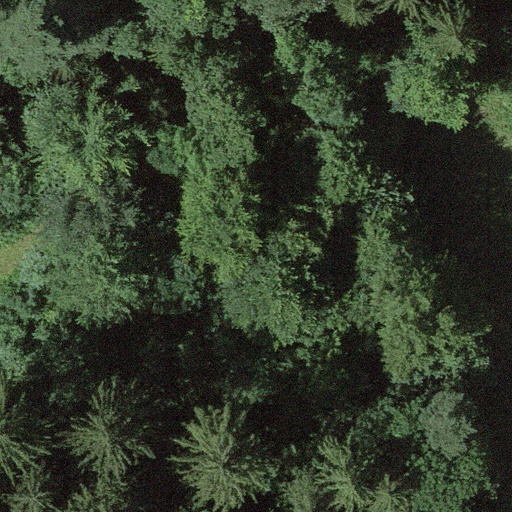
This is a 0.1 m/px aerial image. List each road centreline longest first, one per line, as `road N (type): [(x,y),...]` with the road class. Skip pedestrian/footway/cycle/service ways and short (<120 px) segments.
road 1 (track): [(0,259),(399,0)]
road 2 (track): [(511,249),(450,0)]
